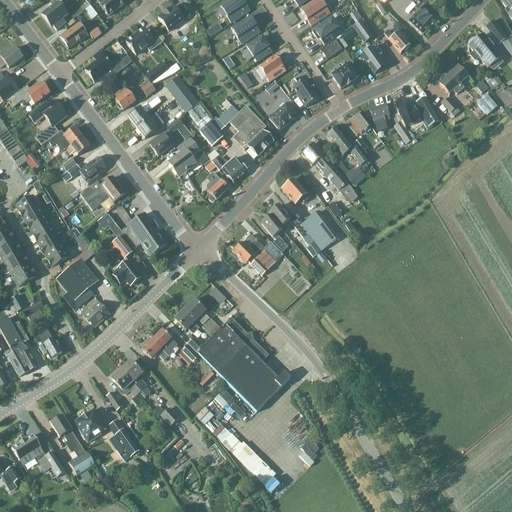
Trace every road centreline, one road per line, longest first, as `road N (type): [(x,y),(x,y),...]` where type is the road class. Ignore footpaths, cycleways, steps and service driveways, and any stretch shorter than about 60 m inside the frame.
road 1 (unclassified): [(405,511),(307,353),(199,248)]
road 2 (unclassified): [(196,251),(60,72)]
road 3 (tertiary): [(199,248),(337,110)]
road 4 (tertiary): [(337,110),(413,72),(484,0)]
road 5 (residential): [(82,362),(6,211)]
road 6 (tertiary): [(82,362),(196,251)]
road 7 (residential): [(337,110),(265,0)]
road 8 (residential): [(60,72),(157,0)]
